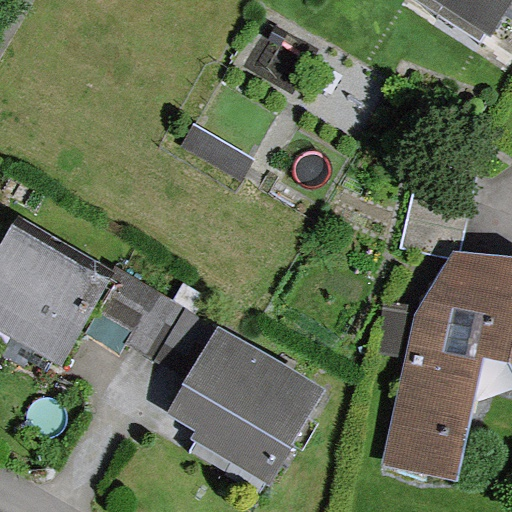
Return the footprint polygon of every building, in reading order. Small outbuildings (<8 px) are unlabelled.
[(511,3),(511,0),(435,0),(491,36),(511,3)] [(480,172),(423,162),(407,251),(464,261),(480,172)] [(103,303),(12,250),(0,270),(0,331),(64,369),(103,303)] [(511,258),(470,255),(426,320),(396,465),(476,484),(507,360),(511,360),(511,258)] [(317,407),(224,350),(179,422),(273,479),(317,407)]
